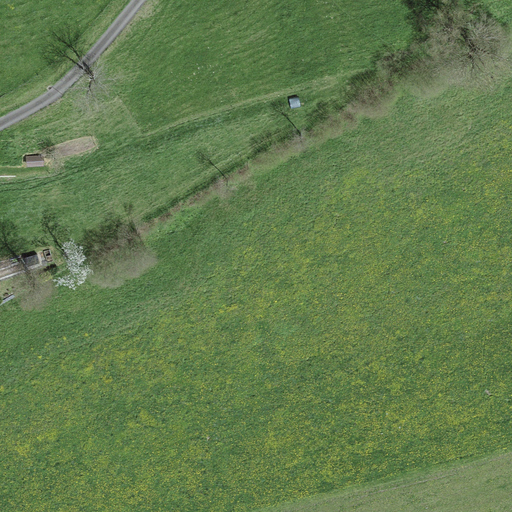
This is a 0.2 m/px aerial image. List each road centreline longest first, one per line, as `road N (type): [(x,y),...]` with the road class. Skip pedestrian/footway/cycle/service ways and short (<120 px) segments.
road 1 (track): [(0,167),(50,170),(404,63),(511,9)]
road 2 (track): [(139,0),(87,66),(0,131)]
